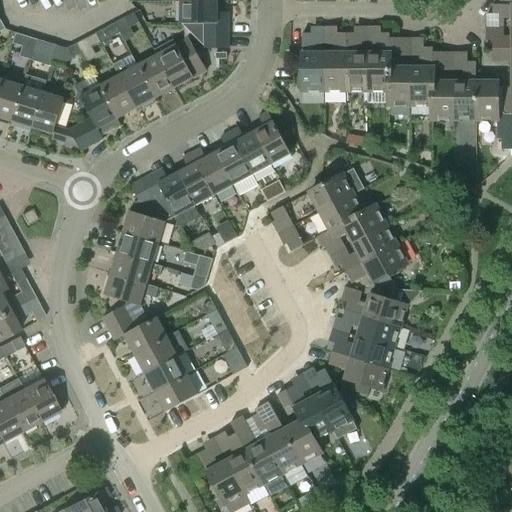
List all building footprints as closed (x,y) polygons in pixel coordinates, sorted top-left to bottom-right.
[(204,23),(204,36),(227,36),(228,13),(217,13),(217,1),(180,1),(180,23),(204,23)] [(511,4),(493,4),(493,15),(511,15),(511,4)] [(130,27),(139,22),(134,13),(125,17),(130,27)] [(115,23),(106,28),(111,37),(120,33),(115,23)] [(26,36),(16,33),(12,43),(22,46),(26,36)] [(101,42),(96,33),(87,38),(92,47),(101,42)] [(324,91),(324,52),(312,52),(312,33),(301,33),(301,77),(298,77),(298,87),(302,87),(302,91),(324,91)] [(324,91),(346,91),(346,33),(335,33),(336,52),(324,52),(324,91)] [(346,91),(367,91),(367,52),(355,52),(355,33),(346,33),(346,91)] [(367,91),(388,91),(389,91),(389,67),(391,67),(391,52),(389,52),(389,37),(389,33),(379,33),(379,52),(367,52),(367,91)] [(227,48),(227,36),(204,36),(204,48),(227,48)] [(389,52),(391,52),(399,52),(399,37),(389,37),(389,52)] [(511,38),(492,39),(492,49),(511,48),(511,38)] [(57,45),(36,39),(30,60),(51,66),(57,45)] [(207,71),(189,39),(176,46),(173,40),(153,51),(156,56),(157,56),(174,88),(207,71)] [(82,53),(77,43),(67,48),(72,58),(82,53)] [(422,67),(411,67),(410,105),(430,105),(432,105),(432,82),(433,82),(433,67),(432,67),(433,52),(432,48),(422,48),(422,67)] [(511,48),(492,49),(492,58),(511,57),(511,48)] [(432,67),(433,67),(442,67),(442,52),(433,52),(432,67)] [(157,56),(156,56),(138,66),(155,98),(174,88),(157,56)] [(119,76),(136,108),(138,107),(139,111),(151,105),(149,101),(155,98),(138,66),(127,71),(122,61),(113,66),(118,76),(119,76)] [(466,81),(454,82),(454,121),(475,121),(475,82),(475,62),(466,62),(466,81)] [(410,105),(411,67),(391,67),(389,67),(389,91),(388,91),(388,105),(410,105)] [(118,76),(100,86),(117,118),(136,108),(119,76),(118,76)] [(22,86),(1,80),(0,83),(0,118),(11,121),(22,86)] [(100,86),(89,91),(85,81),(74,86),(80,96),(79,96),(91,119),(80,125),(91,145),(103,138),(101,135),(120,125),(117,118),(100,86)] [(454,121),(454,82),(433,82),(432,82),(432,105),(430,105),(430,121),(454,121)] [(511,100),(504,100),(504,87),(498,87),(498,82),(475,82),(475,121),(497,120),(498,139),(502,139),(502,150),(511,149),(511,100)] [(43,92),(22,86),(11,121),(32,128),(43,92)] [(52,139),(77,147),(79,151),(91,145),(80,125),(70,130),(56,126),(64,99),(43,92),(32,128),(53,134),(52,139)] [(263,126),(252,132),(270,165),(291,154),(268,111),(258,117),(263,126)] [(252,175),(270,165),(252,132),(243,137),(238,128),(229,132),(252,175)] [(225,147),(215,152),(233,185),(252,175),(229,132),(220,137),(225,147)] [(458,162),(477,161),(476,132),(456,133),(458,162)] [(346,143),(362,146),(363,138),(348,135),(346,143)] [(200,148),(191,153),(214,195),(233,185),(215,152),(205,158),(200,148)] [(187,167),(177,173),(195,206),(214,195),(191,153),(182,158),(187,167)] [(161,169),(141,180),(153,201),(164,195),(175,216),(195,206),(177,173),(167,178),(161,169)] [(320,212),(353,194),(343,175),(309,193),(320,212)] [(134,203),(132,212),(129,211),(122,233),(158,243),(164,223),(175,216),(164,195),(153,201),(141,180),(130,186),(138,201),(134,203)] [(320,212),(329,231),(342,224),(363,213),(363,212),(353,194),(320,212)] [(386,225),(376,205),(363,212),(363,213),(342,224),(329,231),(334,240),(347,233),(352,243),(386,225)] [(283,206),(270,213),(275,222),(288,215),(283,206)] [(37,220),(31,209),(20,215),(26,226),(37,220)] [(237,237),(228,221),(217,227),(226,243),(237,237)] [(341,263),(345,272),(396,244),(386,225),(352,243),(358,254),(341,263)] [(0,242),(14,235),(9,226),(0,230),(0,242)] [(321,247),(334,240),(329,231),(316,238),(321,247)] [(122,233),(116,253),(152,263),(158,243),(122,233)] [(0,254),(19,244),(14,235),(0,242),(0,254)] [(214,250),(218,248),(211,235),(190,246),(214,253),(214,250)] [(299,236),(285,243),(290,252),(303,244),(299,236)] [(375,281),(379,288),(396,289),(389,274),(407,264),(396,244),(345,272),(350,281),(368,271),(373,282),(375,281)] [(146,284),(149,273),(159,276),(162,268),(151,265),(152,263),(116,253),(110,274),(146,284)] [(210,269),(213,259),(202,256),(199,266),(210,269)] [(15,283),(24,278),(20,269),(11,274),(15,283)] [(139,306),(143,294),(155,298),(158,287),(146,284),(110,274),(104,296),(139,306)] [(205,286),(207,280),(193,276),(190,288),(197,290),(205,286)] [(24,278),(15,283),(20,292),(29,287),(24,278)] [(347,301),(345,310),(400,327),(406,306),(409,306),(423,292),(396,289),(379,288),(377,297),(370,295),(367,307),(347,301)] [(0,316),(9,312),(0,294),(0,316)] [(217,310),(212,301),(202,306),(207,315),(217,310)] [(102,318),(108,329),(129,318),(123,306),(102,318)] [(46,318),(41,308),(31,313),(36,323),(46,318)] [(361,325),(357,337),(394,348),(400,327),(345,310),(342,320),(361,325)] [(9,312),(0,316),(0,341),(20,331),(9,312)] [(123,336),(133,355),(167,337),(156,317),(135,328),(129,318),(108,329),(114,340),(123,336)] [(222,320),(212,325),(217,334),(227,329),(222,320)] [(0,348),(4,357),(15,351),(24,346),(19,337),(10,342),(0,346),(0,348)] [(133,355),(143,374),(177,356),(167,337),(133,355)] [(335,343),(332,352),(388,368),(394,348),(357,337),(354,348),(335,343)] [(227,353),(237,348),(233,339),(222,344),(227,353)] [(227,353),(223,355),(233,375),(248,368),(237,348),(227,353)] [(381,389),(388,368),(332,352),(329,361),(348,367),(345,378),(381,389)] [(143,374),(154,393),(187,375),(177,356),(143,374)] [(325,392),(314,397),(332,431),(333,431),(337,440),(357,430),(325,369),(315,374),(325,392)] [(187,375),(154,393),(164,413),(198,394),(187,375)] [(0,393),(3,400),(21,433),(40,423),(22,390),(17,379),(0,387),(0,393)] [(41,379),(22,390),(40,423),(59,413),(58,411),(64,408),(56,395),(51,397),(41,379)] [(313,441),(332,431),(314,397),(304,403),(295,385),(286,390),(293,403),(292,404),(301,421),(303,420),(313,441)] [(293,403),(286,390),(277,395),(284,408),(292,404),(293,403)] [(0,440),(1,444),(21,433),(3,400),(0,401),(0,440)] [(256,409),(271,437),(264,440),(282,474),(302,464),(284,430),(269,402),(256,409)] [(263,485),(265,484),(269,492),(274,493),(282,489),(284,484),(279,476),(282,474),(264,440),(254,446),(250,438),(254,436),(243,415),(230,423),(236,433),(263,485)] [(320,454),(313,441),(303,420),(301,421),(284,430),(302,464),(320,454)] [(226,461),(244,495),(263,485),(236,433),(227,438),(236,456),(226,461)] [(244,495),(226,461),(216,467),(207,450),(197,455),(216,491),(215,495),(215,500),(221,511),(222,511),(233,511),(249,504),(244,495)] [(62,511),(61,511),(104,511),(99,502),(109,497),(104,488),(62,511)] [(296,501),(302,511),(307,511),(319,506),(312,493),(296,501)]
